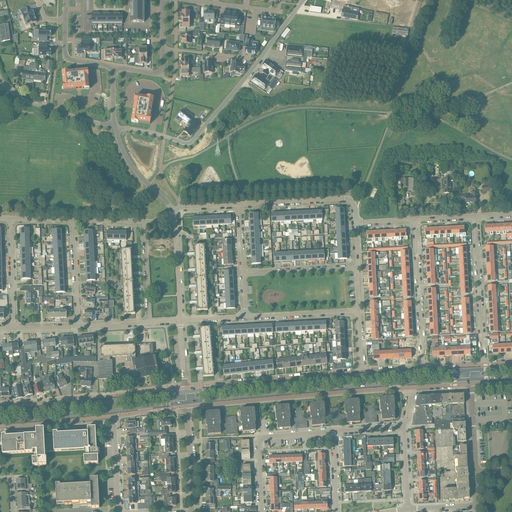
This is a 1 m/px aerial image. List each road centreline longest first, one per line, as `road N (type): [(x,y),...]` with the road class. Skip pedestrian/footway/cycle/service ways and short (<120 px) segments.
road 1 (secondary): [(186,402),(396,383)]
road 2 (residential): [(185,387),(0,406)]
road 3 (secondary): [(185,392),(0,410)]
road 4 (unclassified): [(190,142),(303,0)]
road 5 (secondary): [(0,421),(151,406)]
road 6 (residential): [(424,368),(415,220)]
road 7 (residential): [(483,365),(474,217)]
road 8 (residential): [(261,511),(259,440),(332,431)]
road 9 (residential): [(362,371),(219,389)]
road 10 (secondary): [(362,376),(219,389)]
road 11 (unclassified): [(115,127),(21,99),(0,78)]
